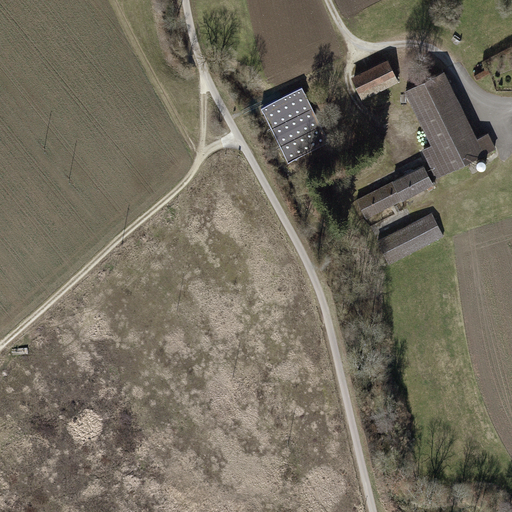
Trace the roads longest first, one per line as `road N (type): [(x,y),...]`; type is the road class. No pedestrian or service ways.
road 1 (track): [(0,345),(190,176),(202,153),(206,75)]
road 2 (track): [(331,0),(356,47),(412,44),(452,65),(478,94),(511,102)]
